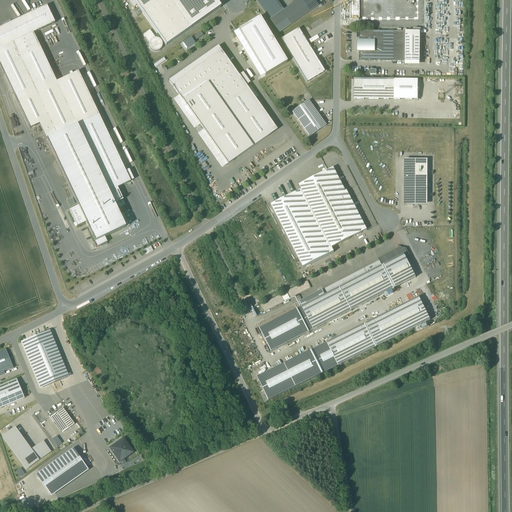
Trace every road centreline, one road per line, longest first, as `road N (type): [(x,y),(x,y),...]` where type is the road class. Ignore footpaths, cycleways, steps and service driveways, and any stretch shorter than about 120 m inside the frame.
road 1 (motorway): [(506,0),(504,511)]
road 2 (residential): [(176,246),(264,431)]
road 3 (unclassified): [(77,511),(264,431)]
road 4 (residential): [(0,118),(64,309)]
road 5 (residential): [(335,138),(176,246)]
road 6 (unclassified): [(331,404),(487,335)]
road 7 (residential): [(337,0),(335,138)]
road 8 (residential): [(176,246),(64,309)]
